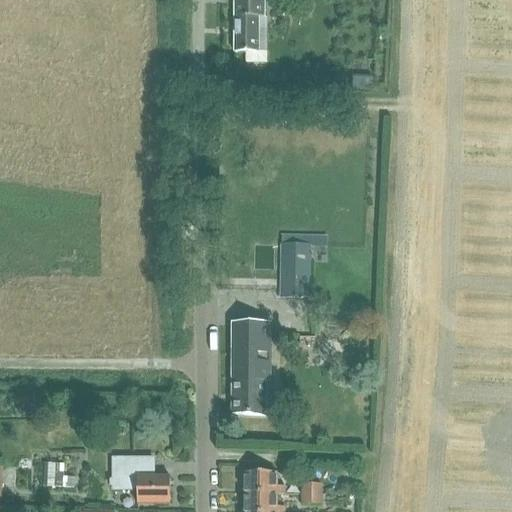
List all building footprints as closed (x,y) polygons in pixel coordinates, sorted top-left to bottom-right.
[(235,0),(235,54),(246,54),(246,64),(267,65),(267,54),(259,54),(259,19),(264,19),(264,0),(235,0)] [(285,246),(283,298),(310,298),(312,246),(285,246)] [(271,325),(233,325),(233,414),(266,414),(266,381),(271,381),(271,325)] [(171,478),(154,478),(154,460),(114,460),(114,490),(138,490),(138,505),(171,505),(171,478)] [(46,464),(45,487),(75,489),(76,478),(64,478),(64,465),(46,464)] [(245,474),(245,495),(278,496),(278,495),(286,495),(287,487),(278,487),(278,475),(245,474)] [(322,485),(304,486),(304,496),(322,496),(322,485)] [(278,507),(278,496),(245,495),(244,511),(286,511),(286,507),(278,507)] [(322,505),(322,496),(304,496),(304,505),(322,505)]
